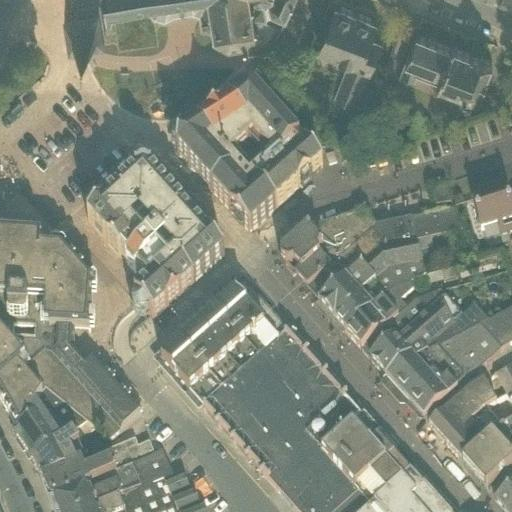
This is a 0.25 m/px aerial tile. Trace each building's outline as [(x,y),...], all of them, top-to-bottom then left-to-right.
[(165,12),(166,15),(168,15),(168,12),(173,8),(174,11),(176,11),(176,7),(191,5),(192,8),(194,8),(194,5),(200,7),(202,18),(200,21),(202,23),(204,20),(213,22),(211,24),(213,26),(216,22),(228,28),(227,34),(229,34),(230,33),(245,31),(249,51),(266,48),(278,34),(292,0),(72,0),(73,1),(80,0),(85,0),(86,2),(92,1),(93,8),(90,8),(90,10),(91,11),(93,10),(99,17),(98,20),(100,21),(101,18),(109,16),(111,19),(113,18),(111,15),(113,8),(131,5),(132,8),(134,8),(134,4),(149,2),(153,9),(154,10),(155,10),(165,12)] [(369,66),(380,38),(369,34),(375,19),(336,4),(320,47),(337,54),(334,63),(346,68),(336,95),(353,102),(367,65),(369,66)] [(413,81),(416,74),(438,83),(452,48),(451,48),(416,34),(400,76),(413,81)] [(452,48),(438,83),(477,98),(492,61),(452,45),(451,48),(452,48)] [(300,144),(293,136),(250,90),(231,107),(197,129),(196,129),(194,130),(195,131),(183,138),(181,139),(177,155),(179,157),(189,167),(188,168),(190,169),(200,180),(201,182),(201,181),(211,192),(212,194),(213,194),(230,213),(231,215),(232,215),(249,234),(248,234),(250,236),(252,234),(251,234),(276,212),(276,213),(278,211),(277,211),(299,191),(311,181),(311,180),(323,169),(306,151),(300,144)] [(344,166),(365,159),(358,137),(337,143),(344,166)] [(0,185),(10,198),(25,185),(3,160),(0,162),(0,185)] [(135,302),(150,318),(154,323),(167,310),(168,310),(169,309),(179,300),(181,299),(180,298),(223,260),(225,258),(206,238),(186,216),(186,215),(152,178),(136,179),(116,197),(116,198),(103,209),(102,210),(102,211),(100,212),(99,211),(91,219),(91,220),(90,222),(90,221),(88,223),(89,224),(90,224),(108,244),(107,245),(120,259),(120,258),(127,265),(126,266),(136,277),(137,276),(149,290),(135,302)] [(445,189),(434,192),(437,207),(451,203),(445,189)] [(505,189),(472,199),(482,231),(508,223),(511,233),(511,205),(511,206),(505,189)] [(307,232),(283,254),(282,255),(282,256),(281,258),(281,260),(281,261),(282,262),(282,263),(283,264),(285,266),(286,266),(288,267),(289,267),(291,267),(292,266),(293,265),(300,273),(295,278),(319,304),(378,251),(431,239),(462,232),(454,210),(377,228),(363,213),(307,232)] [(411,284),(426,278),(419,255),(433,251),(431,239),(378,251),(319,304),(346,334),(391,293),(411,284)] [(142,416),(96,364),(89,370),(74,353),(75,333),(90,334),(93,286),(63,253),(41,252),(41,243),(0,240),(0,401),(18,434),(20,432),(46,393),(90,424),(101,432),(99,432),(110,445),(142,416)] [(426,278),(428,287),(455,281),(453,272),(426,278)] [(391,293),(346,334),(362,352),(408,310),(402,303),(414,291),(411,284),(391,293)] [(244,289),(236,297),(162,362),(204,409),(286,336),(244,289)] [(414,362),(488,323),(474,308),(462,319),(441,294),(416,304),(408,310),(362,352),(386,380),(410,358),(414,362)] [(511,343),(511,310),(488,323),(414,362),(410,358),(386,380),(387,381),(387,387),(403,404),(409,404),(424,421),(501,350),(511,343)] [(305,357),(300,351),(286,336),(204,409),(203,409),(218,426),(235,411),(239,416),(305,357)] [(218,426),(248,459),(264,444),(259,438),(325,379),(305,357),(239,416),(235,411),(218,426)] [(511,367),(493,378),(511,410),(511,367)] [(305,437),(345,402),(334,390),(325,379),(259,438),(264,444),(248,459),(291,507),(333,469),(305,437)] [(460,434),(486,410),(496,405),(483,384),(469,392),(429,428),(461,463),(475,450),(460,434)] [(29,459),(32,464),(90,424),(46,393),(20,432),(18,434),(13,437),(17,441),(22,448),(29,459)] [(305,437),(333,469),(351,489),(325,511),(323,510),(321,511),(443,511),(345,402),(305,437)] [(511,421),(498,430),(475,450),(461,463),(486,491),(511,467),(511,421)] [(76,448),(99,432),(101,432),(90,424),(32,464),(36,471),(40,478),(42,484),(87,463),(85,461),(76,448)] [(155,458),(150,444),(138,450),(135,442),(117,450),(115,448),(85,461),(87,463),(42,484),(51,505),(90,487),(155,458)] [(98,511),(173,477),(163,454),(155,458),(90,487),(51,505),(53,511),(98,511)] [(291,507),(294,511),(321,511),(323,510),(325,511),(351,489),(333,469),(291,507)] [(185,494),(178,477),(174,479),(173,477),(98,511),(161,511),(191,499),(187,492),(187,493),(185,494)] [(511,511),(511,485),(495,501),(504,511),(511,511)] [(161,511),(199,511),(197,507),(196,507),(197,508),(195,509),(191,499),(161,511)]
